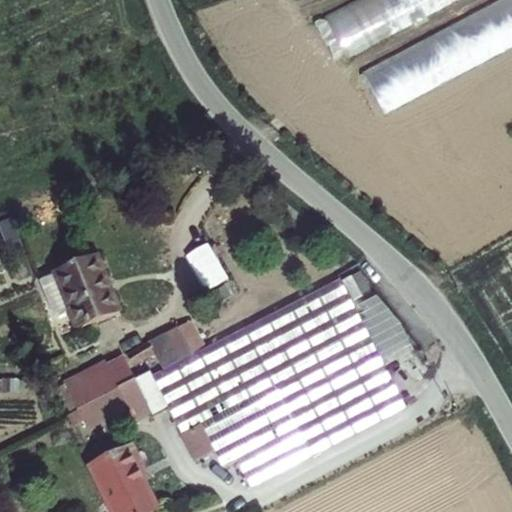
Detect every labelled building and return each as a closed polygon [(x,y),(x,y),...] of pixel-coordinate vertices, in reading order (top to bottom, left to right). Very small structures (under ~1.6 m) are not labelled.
[(342,37),(349,52),(454,0),(355,0),(319,18),(332,42),(342,37)] [(386,106),(511,46),(511,0),(504,0),(367,65),(386,106)] [(96,256),(35,281),(49,316),(66,310),(74,329),(118,311),(96,256)] [(340,283),(153,376),(195,461),(214,452),(222,468),(237,461),(250,487),(404,411),(340,283)] [(132,356),(141,376),(164,366),(156,346),(132,356)] [(118,364),(68,390),(88,428),(125,409),(132,423),(150,413),(132,377),(126,380),(118,364)] [(130,448),(90,467),(110,511),(151,511),(156,510),(138,471),(140,470),(130,448)]
